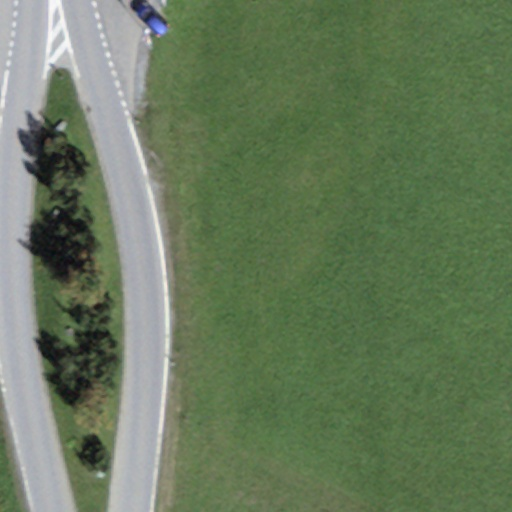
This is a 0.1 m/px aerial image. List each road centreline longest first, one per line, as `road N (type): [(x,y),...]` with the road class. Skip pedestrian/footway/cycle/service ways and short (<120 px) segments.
road 1 (primary): [(130,511),(145,331),(141,268),(107,116),(70,0)]
road 2 (primary): [(39,0),(12,211),(12,304),(52,511)]
